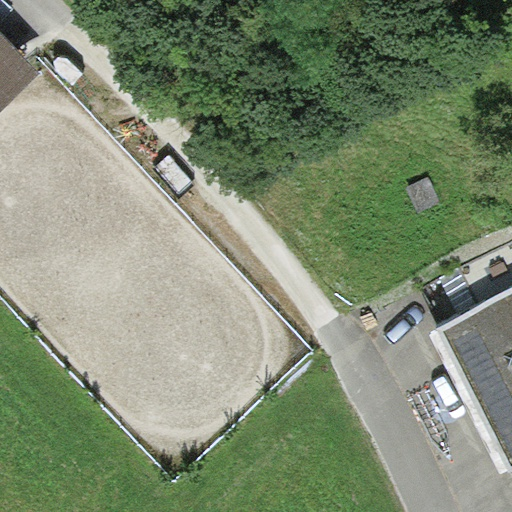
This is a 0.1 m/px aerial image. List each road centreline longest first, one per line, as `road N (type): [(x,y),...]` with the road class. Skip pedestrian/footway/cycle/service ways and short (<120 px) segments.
road 1 (residential): [(198,157),(399,422),(432,511)]
road 2 (track): [(198,157),(32,0)]
